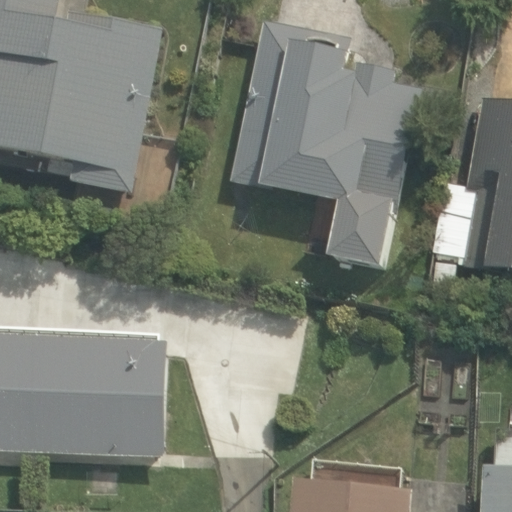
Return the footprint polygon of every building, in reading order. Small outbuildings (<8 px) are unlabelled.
[(73,187),(134,199),(166,36),(75,19),(73,28),(58,25),(63,0),(0,0),(0,151),(77,165),(73,187)] [(353,62),(349,61),(352,43),(268,25),(235,184),(344,207),(332,261),(386,273),(400,208),(403,209),(428,94),(398,88),(400,74),(359,66),(357,78),(350,76),(353,62)] [(511,105),(486,102),(471,193),(482,195),(470,269),(511,275),(511,105)] [(174,346),(0,338),(0,454),(169,461),(174,346)] [(511,511),(511,434),(503,434),(503,440),(498,440),(497,471),(487,471),(485,511),(511,511)] [(417,511),(419,494),(406,493),(408,472),(318,465),(316,487),(301,486),(298,511),(417,511)]
